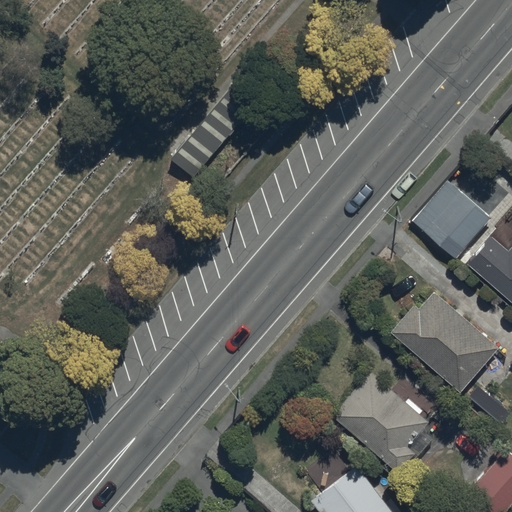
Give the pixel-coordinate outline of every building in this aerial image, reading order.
[(171,157),(193,176),(257,102),(235,83),(171,157)] [(454,259),(490,216),(456,188),(421,231),(454,259)] [(511,297),(511,248),(511,249),(492,233),(468,261),(511,297)] [(499,346),(434,288),(420,304),(415,300),(392,326),(461,388),(499,346)] [(407,397),(371,366),(333,411),(401,469),(414,453),(417,455),(434,435),(424,426),(431,418),(422,410),(425,407),(409,394),(407,397)] [(502,511),(511,501),(511,450),(507,446),(468,491),(492,511),(502,511)] [(399,511),(359,460),(312,496),(324,511),(399,511)]
